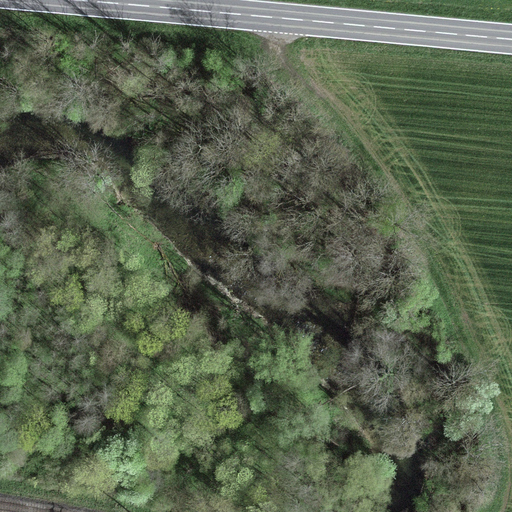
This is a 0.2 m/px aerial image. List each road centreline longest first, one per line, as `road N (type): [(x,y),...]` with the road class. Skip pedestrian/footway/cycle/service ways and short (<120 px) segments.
road 1 (track): [(265,15),(314,94),(386,180),(471,357),(493,427),(500,492)]
road 2 (primary): [(511,39),(83,0)]
